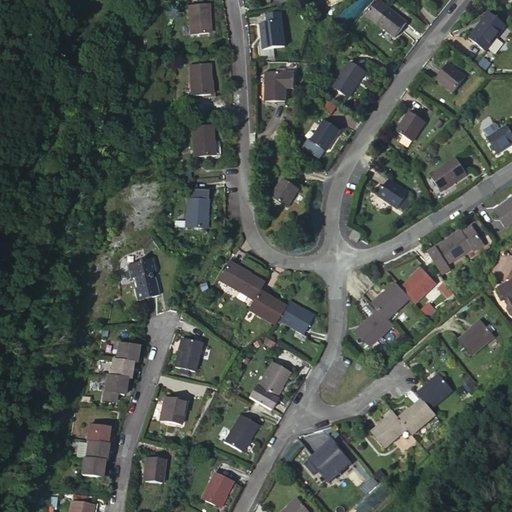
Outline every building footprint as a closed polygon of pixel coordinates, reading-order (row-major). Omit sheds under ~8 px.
[(376,23),(388,9),(377,0),(366,15),(376,23)] [(187,7),(188,36),(208,35),(208,21),(209,21),(208,5),(187,7)] [(388,9),(376,23),(394,39),(406,24),(388,9)] [(259,25),(262,51),(284,47),(280,13),(266,15),(267,24),(259,25)] [(489,13),(469,39),(485,52),(506,26),(489,13)] [(349,63),(332,89),(348,99),(365,73),(349,63)] [(189,66),(191,97),(209,96),(208,82),(210,81),(209,65),(189,66)] [(448,65),(436,79),(454,93),(466,79),(448,65)] [(294,74),(268,73),(268,85),(266,85),(265,102),(285,102),(286,89),(293,89),(294,74)] [(332,113),(335,106),(325,102),(322,108),(332,113)] [(409,112),(396,132),(412,143),(425,122),(409,112)] [(323,121),(309,142),(326,153),(339,132),(323,121)] [(192,128),(193,158),(212,157),(211,143),(212,142),(211,126),(192,128)] [(511,134),(506,126),(486,139),(497,155),(511,144),(511,134)] [(456,159),(430,176),(441,192),(467,175),(456,159)] [(283,180),(270,199),(286,208),(301,186),(292,181),(289,184),(283,180)] [(398,210),(399,208),(408,195),(409,193),(389,180),(378,196),(398,210)] [(408,195),(399,208),(404,211),(413,199),(408,195)] [(511,198),(507,202),(508,203),(494,212),(505,229),(511,224),(511,198)] [(187,200),(185,229),(203,230),(205,217),(206,217),(207,201),(187,200)] [(449,239),(427,253),(438,271),(472,250),(473,252),(485,245),(472,226),(450,240),(449,239)] [(354,230),(349,237),(357,242),(362,234),(354,230)] [(153,273),(149,260),(125,267),(126,272),(128,279),(132,278),(135,289),(133,289),(136,301),(158,295),(154,283),(152,284),(150,279),(149,274),(153,273)] [(258,293),(264,283),(250,275),(250,276),(229,264),(219,280),(253,301),(258,293)] [(412,278),(400,289),(410,300),(414,305),(436,284),(423,270),(413,279),(412,278)] [(511,284),(499,292),(508,309),(511,306),(511,284)] [(385,297),(375,307),(378,311),(388,321),(410,300),(400,289),(396,285),(384,296),(385,297)] [(449,287),(440,293),(445,300),(454,295),(449,287)] [(253,301),(247,310),(274,325),(277,320),(285,307),(272,300),(271,301),(258,293),(253,301)] [(302,311),(288,302),(285,307),(277,320),(303,335),(312,319),(301,312),(302,311)] [(428,303),(421,309),(427,316),(435,310),(428,303)] [(388,321),(378,311),(368,320),(368,321),(357,333),(370,347),(393,326),(388,321)] [(470,330),(458,341),(472,356),(495,337),(482,323),(472,332),(470,330)] [(178,352),(174,368),(194,373),(201,344),(183,340),(179,353),(178,352)] [(132,363),(135,364),(138,347),(117,344),(115,361),(132,363)] [(126,379),(129,380),(132,363),(115,361),(111,360),(109,377),(126,379)] [(271,363),(256,388),(272,397),(279,387),(281,387),(289,374),(271,363)] [(109,377),(105,377),(102,394),(115,396),(123,397),(126,379),(109,377)] [(429,384),(417,395),(422,400),(430,410),(453,391),(441,377),(431,386),(429,384)] [(248,397),(269,410),(276,400),(272,397),(256,388),(254,387),(248,397)] [(114,404),(115,396),(102,394),(101,402),(114,404)] [(162,405),(159,422),(180,425),(184,402),(165,399),(163,405),(162,405)] [(408,430),(412,435),(435,416),(430,410),(422,400),(408,411),(410,413),(400,421),(408,430)] [(400,421),(395,415),(386,423),(385,422),(371,433),(385,449),(408,430),(400,421)] [(240,416),(224,443),(240,452),(248,439),(249,440),(257,426),(240,416)] [(88,426),(85,442),(88,442),(105,445),(108,429),(88,426)] [(103,462),(105,462),(107,445),(105,445),(88,442),(85,459),(103,462)] [(325,448),(309,462),(317,472),(318,471),(329,483),(345,470),(325,448)] [(85,459),(83,459),(80,476),(100,479),(103,462),(85,459)] [(145,459),(142,482),(161,484),(164,461),(145,459)] [(317,472),(309,462),(303,467),(312,477),(317,472)] [(213,474),(200,500),(217,508),(223,496),(225,497),(232,483),(213,474)] [(94,511),(95,506),(71,501),(69,511),(94,511)] [(287,508),(282,511),(306,511),(297,502),(288,509),(287,508)]
